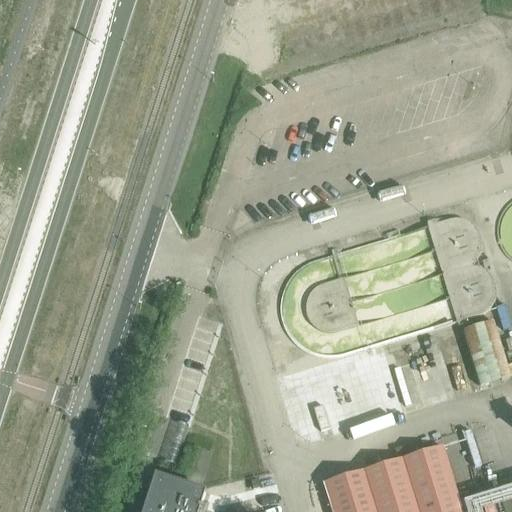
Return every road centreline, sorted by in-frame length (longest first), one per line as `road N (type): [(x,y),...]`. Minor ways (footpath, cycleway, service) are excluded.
road 1 (secondary): [(0,395),(125,0)]
road 2 (secondary): [(87,0),(0,287)]
road 3 (unclassified): [(56,511),(143,247)]
road 4 (unclassified): [(143,247),(217,0)]
road 5 (unknown): [(498,389),(285,459)]
